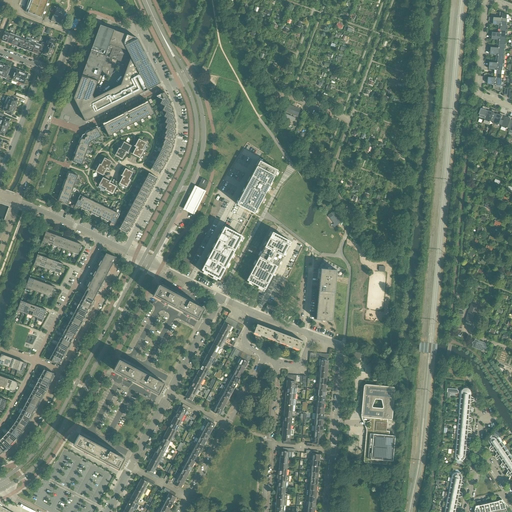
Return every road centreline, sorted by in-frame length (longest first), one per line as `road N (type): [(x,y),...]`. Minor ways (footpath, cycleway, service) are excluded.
road 1 (secondary): [(5,488),(57,437),(150,262)]
road 2 (secondary): [(143,258),(49,434),(0,481)]
road 3 (unclassified): [(106,511),(220,297)]
road 4 (secondary): [(150,262),(201,156),(202,116),(186,78)]
road 5 (secondary): [(186,78),(196,144),(143,258)]
road 6 (residential): [(124,250),(179,144),(167,85)]
road 7 (residential): [(182,511),(265,356)]
road 8 (residential): [(100,238),(35,361)]
road 9 (residential): [(333,450),(341,347),(311,335)]
road 10 (residential): [(47,118),(77,130),(167,85)]
road 11 (residential): [(511,106),(477,92),(485,0)]
road 12 (residential): [(43,68),(0,183)]
